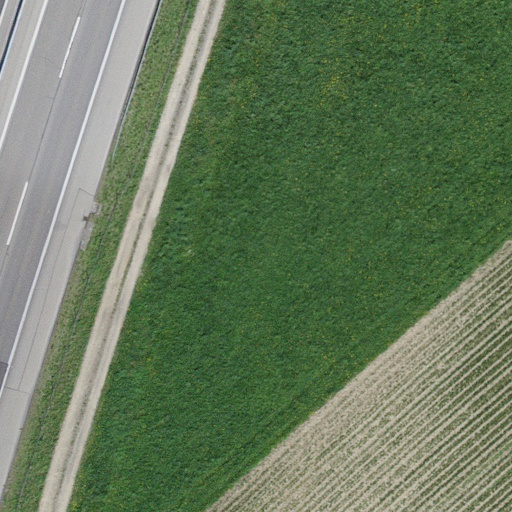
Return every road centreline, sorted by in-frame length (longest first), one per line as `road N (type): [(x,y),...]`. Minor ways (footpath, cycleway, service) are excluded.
road 1 (track): [(214,0),(53,511)]
road 2 (motorway): [(0,269),(85,0)]
